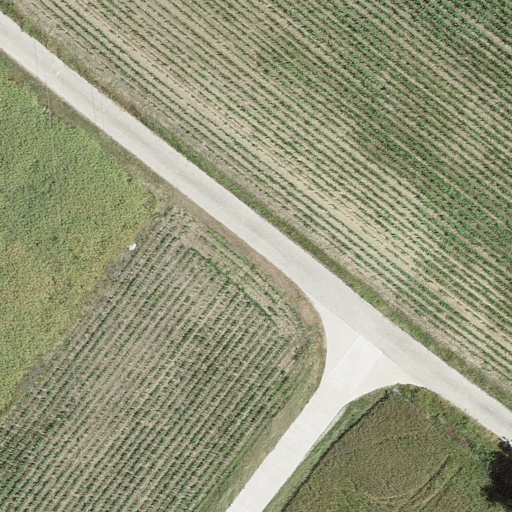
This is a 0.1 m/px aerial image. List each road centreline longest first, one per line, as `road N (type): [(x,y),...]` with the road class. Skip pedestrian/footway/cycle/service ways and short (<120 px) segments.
road 1 (track): [(0,59),(511,446)]
road 2 (track): [(254,511),(380,346)]
